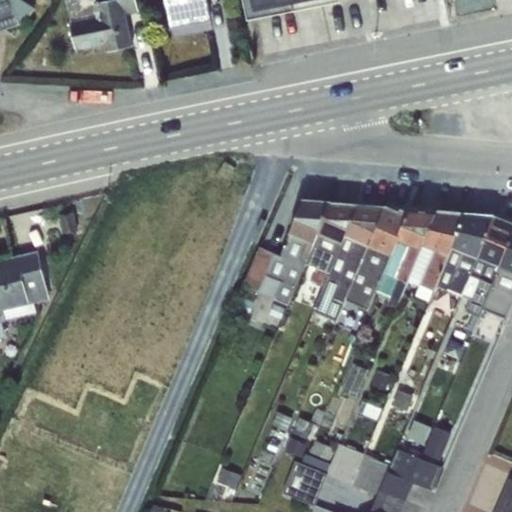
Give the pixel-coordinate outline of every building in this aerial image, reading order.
[(0,0),(0,26),(34,13),(28,0),(0,0)] [(132,12),(139,12),(138,0),(69,0),(74,47),(135,41),(132,12)] [(167,0),(176,36),(215,26),(208,0),(167,0)] [(244,0),(248,13),(302,0),(244,0)] [(289,305),(308,264),(334,200),(304,197),(280,253),(260,244),(247,287),(237,309),(248,315),(257,291),(289,305)] [(311,281),(325,287),(361,203),(334,200),(308,264),(318,267),(311,281)] [(386,205),(361,203),(325,287),(315,309),(338,319),(351,286),(386,205)] [(407,212),(386,205),(351,286),(361,291),(353,306),(368,313),(378,291),(407,212)] [(409,206),(407,212),(378,291),(390,297),(388,301),(397,305),(409,281),(438,209),(409,206)] [(466,211),(438,209),(409,281),(435,291),(439,285),(466,211)] [(495,214),(466,211),(439,285),(462,295),(495,214)] [(511,235),(511,220),(495,214),(462,295),(471,298),(467,310),(481,316),(483,309),(511,235)] [(511,301),(511,235),(483,309),(504,319),(511,301)] [(0,310),(50,298),(38,250),(0,259),(0,310)] [(440,423),(430,452),(446,458),(456,429),(440,423)] [(330,468),(339,447),(306,432),(296,454),(330,468)] [(340,443),(332,475),(380,486),(388,454),(340,443)] [(395,445),(378,508),(392,511),(404,511),(413,480),(436,486),(444,457),(395,445)] [(298,457),(284,488),(318,503),(332,472),(298,457)] [(511,511),(511,480),(510,480),(495,511),(511,511)]
